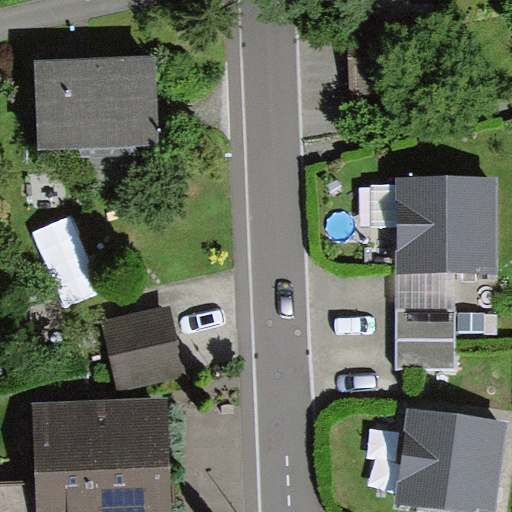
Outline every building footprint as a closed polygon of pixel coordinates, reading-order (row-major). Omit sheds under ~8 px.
[(35,67),(39,157),(160,152),(156,62),(35,67)] [(502,188),(405,189),(406,285),(503,284),(502,188)] [(28,220),(80,283),(112,257),(60,194),(28,220)] [(171,308),(102,324),(118,394),(187,378),(171,308)] [(174,511),(171,401),(32,406),(34,484),(0,484),(0,511),(174,511)] [(484,511),(499,432),(402,415),(385,507),(411,511),(484,511)]
